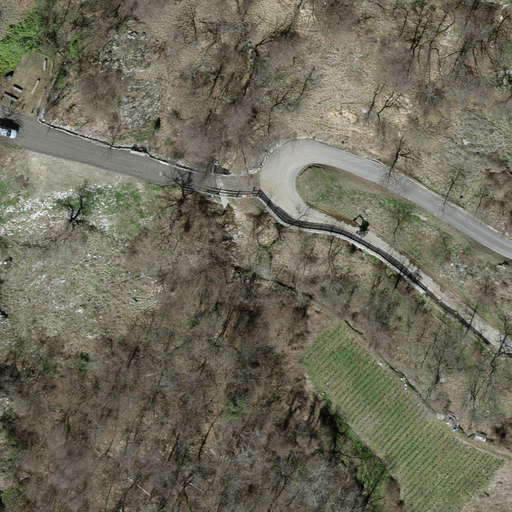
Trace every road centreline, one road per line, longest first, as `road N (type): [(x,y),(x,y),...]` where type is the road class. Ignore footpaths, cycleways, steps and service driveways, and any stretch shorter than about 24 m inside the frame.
road 1 (unclassified): [(511,349),(383,249),(298,215),(273,182),(294,154),(335,158),(400,184),(511,249)]
road 2 (track): [(273,182),(182,178),(0,129)]
